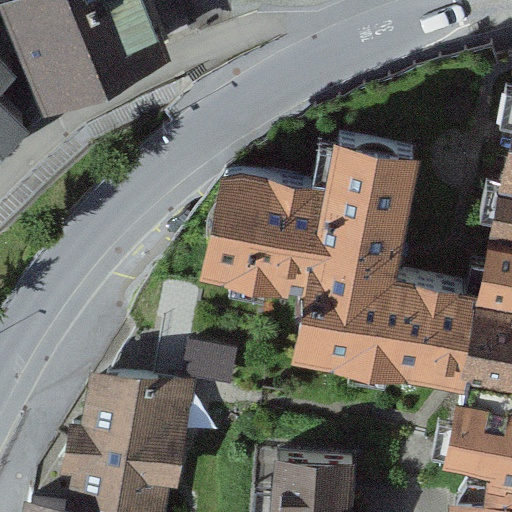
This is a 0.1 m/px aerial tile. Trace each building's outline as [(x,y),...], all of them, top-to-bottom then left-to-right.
[(7,0),(43,88),(162,40),(146,0),(7,0)] [(0,124),(21,105),(0,82),(0,66),(12,55),(0,42),(0,124)] [(450,363),(467,280),(389,264),(394,241),(413,145),(340,130),(330,179),(227,159),(208,256),(310,277),(299,333),(450,363)] [(511,140),(511,141),(497,217),(511,220),(511,140)] [(511,220),(497,217),(484,283),(467,280),(450,363),(467,366),(452,442),(498,451),(496,462),(511,465),(511,220)] [(73,497),(118,505),(158,511),(166,470),(175,472),(182,432),(173,431),(182,378),(108,364),(106,375),(95,373),(87,416),(74,414),(67,453),(80,456),(73,497)] [(346,511),(352,456),(280,450),(277,482),(275,482),(272,511),(346,511)] [(511,511),(511,465),(496,462),(493,476),(468,474),(457,492),(456,511),(511,511)] [(73,497),(31,489),(27,511),(116,511),(118,505),(73,497)]
